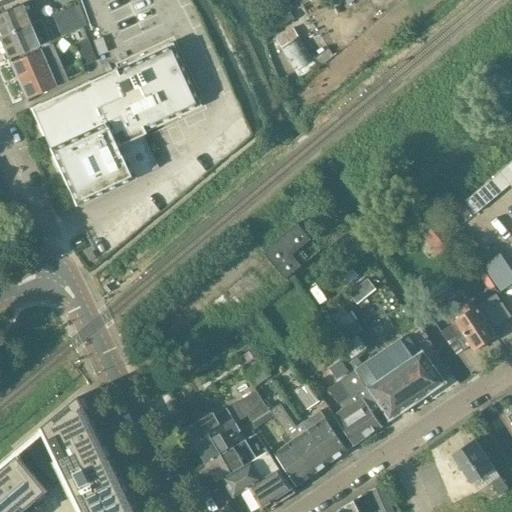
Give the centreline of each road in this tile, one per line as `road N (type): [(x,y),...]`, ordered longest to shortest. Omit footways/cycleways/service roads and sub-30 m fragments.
road 1 (tertiary): [(179,511),(56,262)]
road 2 (residential): [(302,511),(489,385)]
road 3 (residential): [(56,262),(0,120)]
